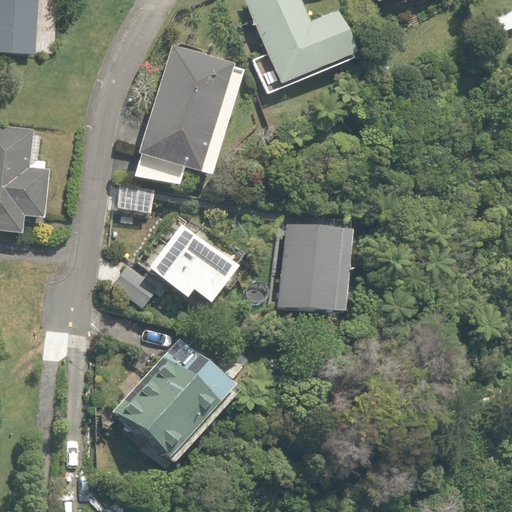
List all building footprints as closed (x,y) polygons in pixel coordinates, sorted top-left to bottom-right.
[(0,0),(0,49),(33,51),(36,0),(0,0)] [(242,1),(277,88),(351,58),(333,14),(307,25),(296,0),(244,0),(242,1)] [(511,12),(490,19),(495,36),(511,30),(511,12)] [(128,182),(173,194),(179,173),(206,181),(237,73),(166,52),(128,182)] [(0,234),(18,237),(21,219),(41,221),(47,172),(42,171),(43,164),(35,163),(38,138),(31,138),(32,133),(0,128),(0,234)] [(146,217),(151,193),(116,186),(112,210),(146,217)] [(127,265),(195,316),(232,267),(164,216),(127,265)] [(335,318),(345,235),(282,227),(272,311),(335,318)] [(109,288),(139,311),(155,289),(125,267),(109,288)] [(110,413),(163,462),(230,389),(177,340),(110,413)]
